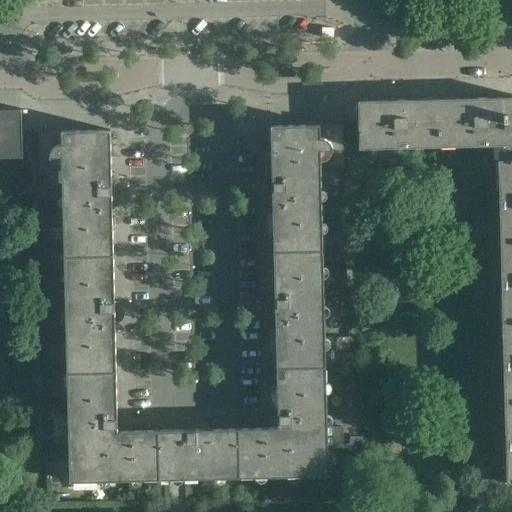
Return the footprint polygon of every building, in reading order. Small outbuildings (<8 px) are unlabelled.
[(511,159),(511,97),(438,99),(439,147),(497,146),(498,160),(511,159)] [(439,147),(438,99),(357,101),(359,149),(439,147)] [(0,157),(22,157),(21,132),(21,109),(0,109),(0,157)] [(321,191),(320,169),(343,168),(342,124),(270,126),(272,191),(262,191),(262,192),(262,193),(262,195),(262,197),(264,199),(265,201),(266,202),(267,203),(269,204),(272,205),(273,251),(322,250),(322,233),(317,233),(317,223),(321,223),(321,200),(317,201),(316,191),(321,191)] [(111,195),(110,130),(37,132),(38,176),(62,175),(62,197),(66,197),(67,207),(62,207),(63,230),(67,229),(67,239),(63,239),(64,256),(113,255),(112,209),(113,208),(115,207),(117,206),(118,205),(120,203),(120,201),(121,199),(121,197),(121,196),(121,194),(111,195)] [(511,159),(498,160),(500,240),(511,240),(511,159)] [(511,320),(511,240),(500,240),(502,321),(511,320)] [(319,317),(319,307),(324,307),(322,250),(273,251),(274,307),(265,307),(265,308),(265,310),(265,311),(265,313),(266,315),(267,317),(269,318),(271,319),(272,320),(275,321),(276,367),(325,366),(325,349),(320,349),(320,339),(324,339),(324,317),(319,317)] [(124,312),(124,311),(114,311),(113,255),(64,256),(65,313),(69,313),(69,323),(65,323),(66,346),(70,346),(70,355),(66,355),(66,372),(116,371),(115,325),(116,324),(119,323),(121,322),(122,320),(123,317),(124,316),(124,313),(124,312)] [(511,401),(511,320),(502,321),(504,401),(511,401)] [(207,425),(204,422),(199,420),(194,420),(195,430),(175,430),(127,431),(127,427),(117,427),(116,371),(66,372),(67,390),(71,390),(71,399),(67,399),(68,422),(72,422),(72,432),(68,432),(69,482),(99,481),(99,477),(109,477),(109,481),(176,479),(328,475),(326,425),(322,426),(322,416),(326,416),(326,393),(321,393),(321,384),(325,383),(325,366),(276,367),(277,423),(268,423),(268,428),(209,429),(207,425)]
